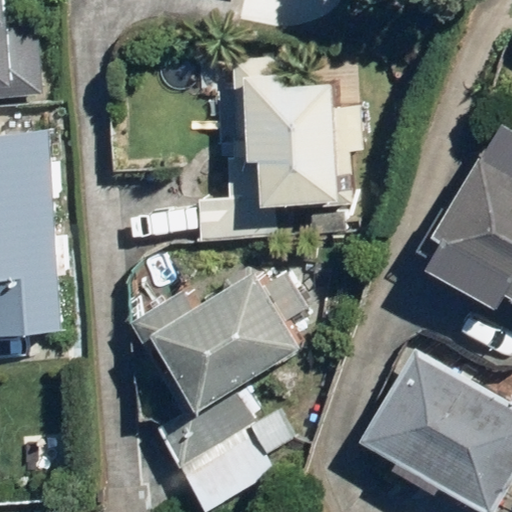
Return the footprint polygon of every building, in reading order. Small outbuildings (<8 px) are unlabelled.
[(41,0),(0,0),(0,40),(44,37),(41,0)] [(297,50),(235,54),(242,150),(276,148),(279,193),(356,188),(348,71),(298,74),(297,50)] [(511,114),(443,235),(511,274),(511,114)] [(0,127),(0,278),(5,327),(73,320),(54,122),(0,127)] [(274,178),(196,185),(200,237),(278,231),(274,178)] [(183,285),(132,316),(168,374),(187,362),(214,406),(314,344),(304,327),(308,300),(286,265),(273,273),(265,261),(195,305),(183,285)] [(511,492),(511,391),(423,341),(370,434),(502,509),(511,492)]
